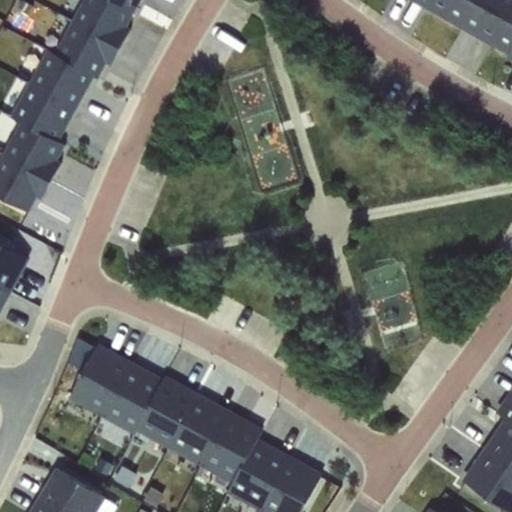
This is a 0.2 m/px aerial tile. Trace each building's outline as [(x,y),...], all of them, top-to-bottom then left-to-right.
[(418,0),(444,14),(452,0),(418,0)] [(478,34),(495,0),(452,0),(444,14),(478,34)] [(511,0),(495,0),(478,34),(509,51),(511,46),(511,0)] [(0,281),(12,288),(28,258),(0,242),(0,281)] [(0,310),(12,288),(0,281),(0,310)] [(104,411),(129,364),(97,346),(70,393),(104,411)] [(129,364),(104,411),(136,429),(161,381),(129,364)] [(161,381),(136,429),(168,447),(196,395),(164,378),(161,381)] [(196,395),(168,447),(202,465),(229,413),(196,395)] [(229,413),(202,465),(233,482),(257,440),(262,431),(229,413)] [(511,427),(483,489),(511,502),(511,427)] [(257,440),(233,482),(230,492),(260,508),(288,458),(257,440)] [(288,458),(260,508),(267,511),(300,511),(321,476),(288,458)] [(101,511),(113,490),(59,462),(32,511),(101,511)] [(453,511),(437,501),(429,511),(453,511)]
